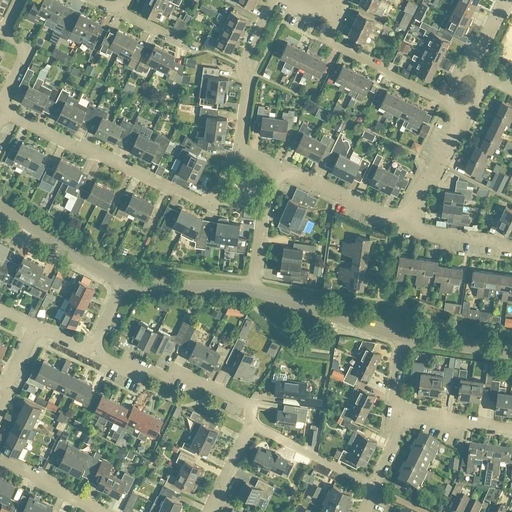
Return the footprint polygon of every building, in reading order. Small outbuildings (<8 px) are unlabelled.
[(42,14),(47,17),(55,0),(35,0),(27,17),(38,22),(42,14)] [(55,0),(47,17),(53,20),(51,25),(55,27),(54,30),(52,35),(59,38),(60,37),(62,34),(67,22),(68,21),(60,17),(66,5),(55,0)] [(169,1),(167,0),(147,0),(146,2),(171,14),(172,10),(166,6),(169,1)] [(356,0),(356,1),(359,3),(375,11),(378,5),(387,9),(389,5),(380,0),(356,0)] [(474,10),(476,5),(465,0),(452,0),(450,4),(455,7),(471,15),(474,10)] [(169,18),(171,14),(146,2),(142,12),(159,20),(162,14),(169,18)] [(424,20),(433,7),(429,4),(419,17),(424,20)] [(470,17),(471,15),(455,7),(450,17),(469,26),(472,18),(470,17)] [(216,18),(226,22),(242,30),(245,24),(247,25),(248,23),(249,23),(250,21),(247,19),(231,11),(228,18),(219,13),(216,18)] [(353,24),(370,31),(373,25),(382,30),(384,25),(375,21),(375,20),(359,13),(356,19),(353,18),(352,20),(351,20),(350,22),(353,24)] [(80,41),(83,35),(91,19),(80,14),(74,26),(67,22),(62,34),(60,37),(67,40),(68,38),(79,44),(80,41)] [(432,27),(438,29),(439,30),(456,38),(458,37),(458,35),(459,33),(461,35),(462,32),(465,33),(469,26),(450,17),(446,15),(442,23),(440,26),(433,22),(431,26),(432,27)] [(173,27),(179,30),(184,20),(178,17),(173,27)] [(91,19),(83,35),(80,41),(86,44),(85,44),(96,50),(101,39),(96,36),(102,24),(91,19)] [(189,23),(184,20),(179,30),(185,33),(189,23)] [(211,29),(220,33),(237,41),(240,35),(242,36),(243,34),(244,34),(245,32),(242,30),(226,22),(223,28),(213,24),(211,29)] [(429,37),(427,42),(444,51),(449,41),(436,34),(438,29),(432,27),(431,26),(422,22),(420,27),(426,30),(424,34),(429,37)] [(379,36),(370,31),(353,24),(350,30),(348,28),(347,31),(346,30),(345,33),(348,34),(348,35),(362,42),(360,47),(371,52),(373,46),(364,42),(367,36),(376,40),(379,36)] [(119,52),(128,35),(118,30),(116,32),(108,29),(104,38),(106,39),(100,50),(111,55),(113,49),(119,52)] [(240,42),(237,41),(220,33),(217,39),(208,35),(203,45),(214,50),(217,45),(231,52),(234,46),(237,47),(238,44),(239,45),(240,42)] [(403,40),(408,42),(412,35),(407,33),(403,40)] [(134,69),(140,56),(144,47),(136,43),(138,40),(128,35),(119,52),(116,58),(126,63),(126,65),(134,69)] [(427,42),(421,40),(419,44),(425,47),(422,52),(440,61),(444,51),(427,42)] [(281,71),(285,73),(297,48),(287,43),(280,57),(286,60),(283,67),(281,71)] [(147,72),(148,69),(150,65),(156,68),(165,51),(155,46),(149,58),(143,55),(136,70),(142,73),(143,70),(147,72)] [(289,75),(291,71),(294,64),(300,67),(307,52),(297,48),(285,73),(289,75)] [(174,81),(178,71),(173,69),(175,66),(174,63),(172,62),(175,56),(165,51),(156,68),(167,73),(166,74),(167,77),(174,81)] [(306,79),(306,78),(317,57),(307,52),(300,67),(306,70),(299,83),(303,85),(306,79)] [(392,63),(398,66),(403,55),(398,52),(392,63)] [(435,70),(440,61),(422,52),(419,58),(414,55),(412,59),(417,62),(435,70)] [(306,78),(306,79),(310,80),(313,74),(319,77),(327,62),(317,57),(306,78)] [(430,80),(435,70),(417,62),(414,67),(409,65),(407,69),(413,71),(412,72),(430,80)] [(23,79),(29,82),(34,71),(37,73),(39,68),(33,65),(30,69),(28,68),(23,79)] [(338,90),(342,92),(346,85),(353,70),(343,65),(336,80),(342,83),(338,90)] [(208,87),(215,88),(227,90),(228,79),(214,77),(215,68),(203,67),(202,80),(209,81),(208,87)] [(43,70),(40,76),(45,79),(49,73),(43,70)] [(348,95),(352,96),(362,75),(353,70),(346,85),(351,88),(348,95)] [(362,101),(365,95),(372,80),(362,75),(352,96),(362,101)] [(21,102),(31,107),(42,85),(44,81),(37,77),(33,88),(29,86),(21,102)] [(51,90),(42,85),(31,107),(41,112),(47,99),(53,101),(58,90),(53,88),(51,90)] [(227,90),(215,88),(208,87),(207,94),(201,93),(199,104),(211,106),(212,99),(225,101),(227,90)] [(180,88),(173,88),(171,97),(178,98),(180,88)] [(57,120),(67,125),(78,103),(77,103),(78,101),(69,96),(70,93),(62,89),(55,103),(63,107),(57,120)] [(386,118),(397,96),(387,92),(380,106),(386,109),(383,116),(386,118)] [(394,113),(399,116),(407,101),(397,96),(386,118),(390,120),(394,113)] [(406,127),(416,106),(407,101),(399,116),(405,119),(402,125),(406,127)] [(497,114),(511,121),(511,117),(511,114),(511,111),(511,107),(502,102),(497,114)] [(88,107),(78,103),(67,125),(77,130),(83,117),(91,121),(91,120),(97,108),(89,104),(88,107)] [(273,136),(275,118),(268,117),(270,110),(264,109),(264,107),(259,106),(256,121),(262,121),(260,134),(273,136)] [(410,129),(411,127),(417,130),(426,111),(416,106),(406,127),(410,129)] [(105,139),(112,122),(105,119),(108,112),(97,107),(97,108),(91,120),(97,123),(96,126),(98,126),(95,134),(105,139)] [(208,117),(206,128),(225,130),(227,119),(217,118),(218,109),(201,107),(200,109),(192,108),(191,115),(199,116),(199,115),(208,117)] [(297,117),(294,116),(295,111),(289,110),(288,113),(283,112),(282,119),(275,118),(273,136),(285,138),(287,125),(292,126),(293,122),(297,122),(297,117)] [(491,125),(502,131),(506,124),(508,126),(511,121),(497,114),(491,125)] [(134,125),(133,125),(123,120),(120,126),(112,122),(105,139),(115,144),(118,136),(120,137),(121,135),(127,138),(129,135),(134,125)] [(130,151),(141,156),(149,139),(153,131),(135,122),(133,125),(134,125),(129,135),(136,139),(130,151)] [(307,155),(315,139),(309,136),(312,129),(307,127),(308,125),(303,122),(296,135),(301,138),(296,149),(307,155)] [(485,137),(499,144),(502,139),(499,137),(502,131),(491,125),(485,137)] [(419,134),(425,137),(429,129),(423,126),(419,134)] [(195,144),(202,147),(203,147),(213,149),(214,140),(224,142),(225,130),(206,128),(206,132),(197,132),(195,144)] [(331,171),(341,176),(350,159),(346,157),(347,153),(343,141),(342,137),(344,134),(340,132),(329,155),(337,159),(331,171)] [(154,141),(149,139),(141,156),(151,161),(157,149),(165,152),(171,140),(163,136),(158,134),(154,141)] [(374,137),(368,134),(365,139),(371,143),(374,137)] [(334,140),(329,138),(323,135),(320,141),(315,139),(307,155),(308,155),(307,157),(309,159),(310,160),(312,161),(314,161),(317,162),(317,160),(318,160),(324,149),(329,152),(334,140)] [(487,152),(491,154),(494,147),(497,148),(499,144),(485,137),(480,148),(479,148),(487,152)] [(189,152),(184,161),(201,170),(206,160),(198,156),(202,147),(195,144),(188,140),(184,149),(189,152)] [(25,164),(33,148),(22,143),(18,152),(11,149),(5,162),(12,166),(13,165),(23,170),(25,164)] [(479,148),(480,148),(476,146),(470,158),(484,165),(487,160),(484,159),(487,152),(479,148)] [(25,164),(23,170),(32,174),(31,176),(39,179),(46,165),(40,162),(44,153),(33,148),(25,164)] [(369,183),(380,188),(388,171),(378,166),(383,157),(377,154),(370,168),(375,171),(369,183)] [(360,164),(350,159),(341,176),(351,181),(357,169),(365,173),(370,162),(362,158),(360,164)] [(484,165),(470,158),(465,169),(476,175),(480,168),(482,169),(484,165)] [(64,181),(71,164),(60,159),(55,171),(48,167),(42,180),(54,186),(58,178),(64,181)] [(201,170),(184,161),(182,160),(172,180),(187,187),(191,179),(196,181),(201,170)] [(78,197),(84,185),(76,181),(82,170),(71,164),(64,181),(69,183),(65,191),(78,197)] [(394,173),(388,171),(380,188),(390,193),(394,184),(404,190),(409,181),(404,178),(407,171),(402,168),(401,170),(396,168),(394,173)] [(500,193),(508,177),(499,172),(491,189),(500,193)] [(95,183),(87,199),(97,203),(105,188),(95,183)] [(193,188),(203,191),(205,186),(194,183),(193,188)] [(454,193),(445,192),(444,204),(463,206),(464,199),(471,200),(473,190),(455,187),(454,193)] [(105,188),(97,203),(107,208),(114,192),(105,188)] [(484,203),(484,192),(476,192),(476,203),(484,203)] [(127,218),(130,212),(136,215),(143,199),(133,194),(127,206),(122,203),(115,216),(121,219),(123,216),(127,218)] [(308,220),(302,217),(308,205),(314,208),(318,199),(307,194),(302,205),(289,199),(285,209),(308,220)] [(84,201),(78,198),(71,212),(77,215),(84,201)] [(143,199),(136,215),(146,220),(143,227),(148,230),(154,219),(148,216),(154,205),(143,199)] [(461,218),(463,206),(444,204),(443,206),(441,206),(440,212),(442,213),(442,216),(455,217),(454,223),(469,225),(470,219),(461,218)] [(511,207),(511,210),(505,207),(500,218),(511,223),(511,207)] [(161,228),(170,233),(173,227),(182,231),(183,231),(191,214),(181,209),(175,222),(166,217),(161,228)] [(308,220),(285,209),(280,220),(292,225),(290,230),(301,236),(308,220)] [(104,233),(105,229),(106,230),(113,215),(107,212),(100,226),(98,230),(104,233)] [(181,235),(196,242),(195,248),(205,249),(207,234),(202,233),(198,231),(203,220),(191,214),(183,231),(182,231),(181,235)] [(511,239),(511,223),(500,218),(495,228),(510,235),(508,238),(511,239)] [(225,248),(226,242),(229,223),(229,221),(228,220),(220,219),(219,220),(218,222),(216,232),(215,232),(213,234),(213,235),(207,234),(205,249),(205,250),(209,250),(210,246),(214,247),(218,247),(225,248)] [(240,225),(229,223),(226,242),(237,244),(236,252),(245,253),(247,239),(238,238),(240,225)] [(147,246),(151,238),(146,235),(142,242),(145,244),(147,246)] [(342,249),(368,252),(370,239),(356,238),(355,244),(343,243),(342,249)] [(0,271),(5,274),(9,266),(12,262),(4,258),(9,247),(0,242),(0,271)] [(282,260),(301,263),(303,250),(315,252),(316,246),(298,243),(297,249),(284,247),(282,260)] [(368,252),(342,249),(341,254),(353,256),(352,263),(367,265),(368,252)] [(399,256),(395,282),(401,283),(403,271),(410,272),(412,258),(399,256)] [(17,270),(12,268),(9,266),(5,274),(2,281),(10,285),(11,283),(16,285),(19,277),(25,280),(33,263),(23,258),(17,270)] [(412,258),(410,272),(416,273),(414,285),(420,286),(424,260),(412,258)] [(301,263),(282,260),(280,272),(294,274),(293,280),(307,282),(308,270),(300,269),(301,263)] [(437,261),(424,260),(420,286),(426,287),(428,275),(434,276),(435,276),(436,265),(437,261)] [(43,268),(33,263),(25,280),(30,283),(27,290),(42,298),(52,279),(41,273),(43,268)] [(338,274),(365,277),(367,265),(352,263),(351,269),(339,268),(338,274)] [(441,281),(439,293),(445,293),(449,267),(436,265),(435,276),(434,276),(434,280),(441,281)] [(451,294),(453,282),(460,283),(462,269),(449,267),(445,293),(451,294)] [(473,271),(471,285),(478,286),(476,298),(482,299),(486,272),(473,271)] [(490,288),(496,289),(498,274),(486,272),(482,299),(488,300),(490,288)] [(365,277),(338,274),(338,280),(349,282),(349,288),(363,290),(365,277)] [(507,302),(511,276),(498,274),(496,289),(503,289),(501,301),(507,302)] [(54,281),(61,284),(63,279),(56,276),(54,281)] [(58,289),(61,284),(54,281),(51,286),(58,289)] [(74,291),(89,299),(94,288),(79,281),(74,291)] [(69,300),(85,308),(89,299),(74,291),(69,300)] [(47,295),(44,300),(51,304),(53,299),(47,295)] [(49,309),(51,304),(44,300),(42,305),(49,309)] [(85,308),(69,300),(64,310),(80,317),(85,308)] [(246,315),(246,308),(228,308),(229,316),(246,315)] [(480,310),(463,309),(462,315),(466,317),(479,318),(480,310)] [(64,310),(59,320),(75,328),(80,317),(64,310)] [(149,350),(150,348),(157,332),(147,327),(148,325),(141,321),(133,337),(140,340),(137,345),(149,350)] [(158,330),(157,332),(150,348),(161,353),(163,349),(170,352),(175,342),(168,339),(170,335),(158,330)] [(238,339),(230,355),(236,359),(230,372),(249,382),(255,370),(248,366),(253,356),(241,351),(245,342),(238,339)] [(363,352),(359,360),(375,368),(381,355),(372,351),(375,345),(375,343),(362,341),(358,349),(363,352)] [(188,358),(200,364),(208,347),(197,342),(192,351),(188,358)] [(200,364),(211,370),(217,359),(223,363),(229,350),(218,345),(216,351),(208,347),(200,364)] [(55,388),(68,361),(66,360),(61,371),(52,366),(44,382),(55,388)] [(369,380),(375,368),(359,360),(355,369),(350,366),(345,376),(356,381),(358,375),(369,380)] [(70,362),(68,361),(55,388),(65,393),(72,376),(65,373),(70,362)] [(35,378),(44,382),(52,366),(43,362),(40,369),(34,367),(28,378),(34,381),(35,378)] [(418,393),(429,394),(432,375),(433,368),(423,366),(423,365),(416,364),(415,376),(420,377),(418,393)] [(443,377),(432,375),(429,394),(440,396),(442,380),(445,381),(445,384),(451,385),(453,369),(444,368),(443,377)] [(468,400),(469,400),(472,380),(465,379),(466,371),(453,369),(451,385),(457,386),(457,385),(460,386),(458,399),(460,399),(460,401),(461,402),(466,403),(468,402),(468,400)] [(306,384),(286,381),(287,376),(285,374),(276,373),(274,374),(273,381),(274,382),(276,383),(274,395),(301,399),(300,405),(320,408),(322,400),(304,398),(306,384)] [(491,387),(492,381),(493,374),(486,373),(485,386),(491,387)] [(65,393),(75,397),(82,381),(72,376),(65,393)] [(343,381),(353,386),(356,381),(345,376),(343,381)] [(482,382),(472,380),(469,400),(480,401),(482,382)] [(82,381),(75,397),(84,402),(83,405),(89,407),(94,396),(89,393),(92,386),(82,381)] [(491,387),(489,400),(496,401),(495,412),(507,414),(510,395),(504,394),(505,388),(499,387),(499,382),(492,381),(491,387)] [(353,402),(370,410),(376,397),(355,387),(353,391),(357,393),(353,402)] [(97,422),(100,424),(112,400),(102,395),(94,411),(100,414),(97,422)] [(20,411),(36,418),(41,408),(25,400),(20,411)] [(108,418),(114,421),(121,405),(112,400),(100,424),(104,426),(108,418)] [(370,410),(353,402),(349,410),(345,408),(340,418),(342,419),(350,423),(353,418),(363,423),(370,410)] [(131,410),(121,405),(114,421),(120,424),(116,432),(120,434),(122,430),(121,430),(131,410)] [(121,430),(122,430),(125,432),(129,424),(135,427),(143,411),(133,406),(131,410),(121,430)] [(276,424),(295,427),(296,421),(306,422),(308,408),(294,406),(293,413),(278,411),(276,424)] [(15,420),(32,428),(36,418),(20,411),(16,418),(15,420)] [(137,437),(141,439),(153,416),(143,411),(135,427),(141,430),(137,437)] [(190,432),(196,435),(213,443),(218,432),(206,426),(209,419),(193,411),(189,418),(195,421),(190,432)] [(11,430),(27,438),(32,428),(15,420),(16,418),(11,416),(9,420),(14,422),(11,430)] [(163,421),(153,416),(141,439),(145,441),(149,433),(155,436),(163,421)] [(339,424),(345,427),(356,432),(358,427),(350,423),(342,419),(339,424)] [(6,440),(22,448),(27,438),(11,430),(7,438),(6,440)] [(309,444),(315,445),(317,430),(311,430),(309,444)] [(352,446),(371,455),(377,443),(358,434),(352,446)] [(6,440),(7,438),(2,435),(0,438),(0,439),(5,442),(1,450),(17,458),(22,448),(6,440)] [(207,454),(213,443),(196,435),(190,445),(184,442),(181,448),(192,453),(195,448),(207,454)] [(413,442),(411,447),(435,459),(438,452),(436,451),(438,446),(420,438),(417,444),(413,442)] [(71,445),(65,442),(59,440),(54,450),(64,455),(58,466),(68,471),(76,455),(71,453),(73,450),(71,445)] [(339,460),(356,468),(358,463),(365,466),(371,455),(352,446),(349,453),(343,450),(339,460)] [(461,464),(462,464),(461,468),(467,468),(467,473),(473,474),(475,462),(481,463),(483,448),(470,446),(469,453),(463,452),(461,464)] [(435,459),(411,447),(408,452),(412,454),(409,460),(427,470),(430,465),(432,466),(435,459)] [(492,476),(496,450),(483,448),(481,463),(488,464),(486,475),(484,487),(490,488),(491,482),(492,476)] [(258,450),(251,464),(259,467),(258,470),(265,474),(268,468),(281,474),(287,461),(267,451),(265,454),(258,450)] [(500,465),(506,466),(508,452),(496,450),(492,476),(498,477),(500,465)] [(179,471),(199,481),(203,471),(202,470),(200,468),(191,463),(194,458),(181,451),(176,462),(182,465),(179,471)] [(91,462),(76,455),(68,471),(79,476),(84,465),(94,470),(99,459),(94,456),(91,462)] [(96,487),(107,492),(115,477),(108,473),(112,466),(99,459),(94,470),(97,471),(95,475),(101,478),(96,487)] [(427,470),(409,460),(406,467),(402,465),(400,470),(424,481),(427,475),(425,474),(427,470)] [(424,481),(400,470),(397,475),(401,476),(398,483),(416,492),(418,487),(421,488),(424,481)] [(169,474),(164,486),(174,491),(177,492),(180,485),(190,490),(190,489),(192,490),(194,490),(199,481),(179,471),(176,478),(169,474)] [(121,480),(115,477),(107,492),(118,498),(123,488),(128,491),(134,478),(124,473),(121,480)] [(245,482),(238,495),(256,504),(260,497),(266,500),(273,487),(258,479),(254,486),(245,482)] [(0,490),(0,499),(2,500),(2,507),(11,511),(13,511),(18,503),(19,502),(9,498),(15,485),(5,480),(0,490)] [(177,492),(174,491),(164,486),(163,485),(158,496),(157,496),(153,503),(172,511),(177,511),(182,503),(171,498),(174,491),(177,492)] [(464,486),(457,485),(452,496),(456,498),(449,511),(464,511),(470,502),(459,496),(464,486)] [(326,497),(350,509),(352,504),(348,502),(351,495),(333,486),(331,491),(329,490),(326,497)] [(496,491),(489,490),(484,501),(490,504),(491,502),(496,491)] [(496,491),(491,502),(496,505),(503,492),(496,491)] [(36,511),(41,502),(29,497),(25,506),(18,503),(13,511),(36,511)] [(348,511),(350,509),(326,497),(322,504),(324,505),(322,509),(327,511),(343,511),(344,511),(348,511)] [(41,502),(36,511),(50,511),(53,508),(41,502)] [(470,502),(464,511),(479,511),(482,508),(470,502)] [(172,511),(153,503),(148,511),(172,511)]
